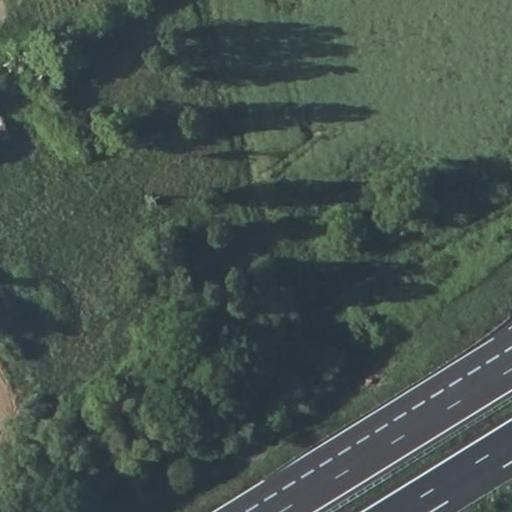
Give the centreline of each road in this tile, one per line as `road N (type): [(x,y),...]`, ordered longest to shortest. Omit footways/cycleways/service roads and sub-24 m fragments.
road 1 (motorway): [(511,368),(280,511)]
road 2 (motorway): [(394,511),(511,438)]
